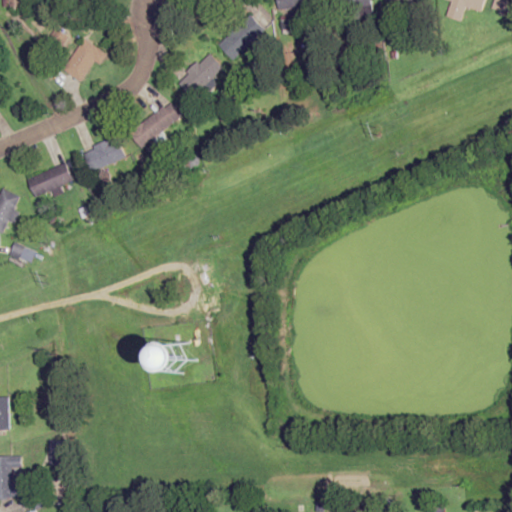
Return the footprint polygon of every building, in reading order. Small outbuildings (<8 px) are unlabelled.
[(280,0),(281,10),(297,8),(296,0),(280,0)] [(374,7),(372,0),(345,0),(346,10),(374,7)] [(463,21),(468,6),(483,11),(486,0),(450,0),(453,1),(448,16),(463,21)] [(221,45),(236,60),(270,27),(254,11),(221,45)] [(70,36),(57,27),(46,43),(59,52),(70,36)] [(85,83),(106,52),(86,38),(65,68),(85,83)] [(195,97),(226,67),(211,52),(180,82),(195,97)] [(184,117),(172,101),(131,132),(143,148),(184,117)] [(95,171),(127,160),(120,139),(88,149),(95,171)] [(76,180),(67,162),(30,180),(39,198),(76,180)] [(0,194),(0,237),(1,234),(5,235),(10,221),(15,223),(24,196),(2,189),(0,194)] [(10,397),(0,397),(0,429),(10,430),(10,397)] [(52,464),(62,464),(62,441),(52,441),(52,464)] [(25,467),(24,456),(0,456),(0,498),(23,497),(23,485),(14,485),(13,468),(25,467)]
